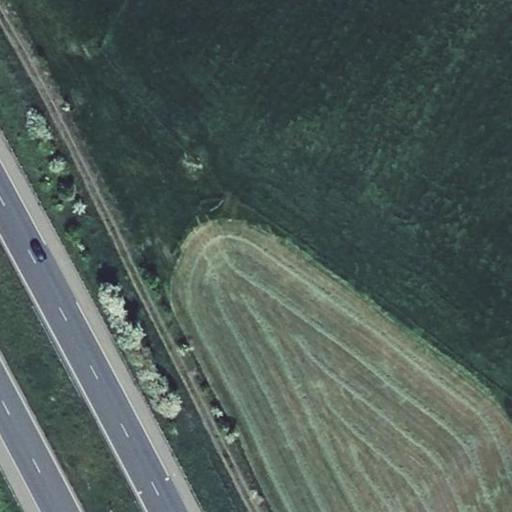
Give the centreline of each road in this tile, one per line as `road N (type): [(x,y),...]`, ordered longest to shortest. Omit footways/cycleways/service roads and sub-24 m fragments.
road 1 (track): [(236,511),(0,52)]
road 2 (motorway): [(166,511),(0,198)]
road 3 (motorway): [(0,398),(59,511)]
